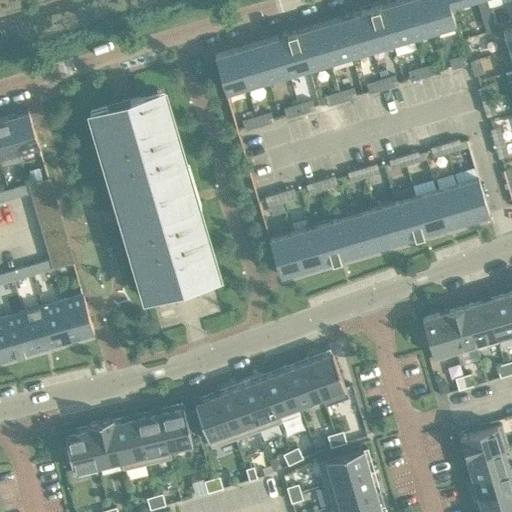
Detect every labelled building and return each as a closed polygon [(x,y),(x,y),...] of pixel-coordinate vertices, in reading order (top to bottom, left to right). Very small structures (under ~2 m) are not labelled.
[(401,0),(396,0),(381,5),(392,42),(413,36),(401,0)] [(424,0),(401,0),(413,36),(433,30),(424,0)] [(424,0),(433,30),(454,24),(447,0),(424,0)] [(447,0),(454,24),(455,24),(450,5),(467,0),(447,0)] [(490,12),(486,0),(477,0),(481,14),(490,12)] [(381,5),(360,11),(371,49),(392,42),(381,5)] [(360,11),(339,17),(351,55),(371,49),(360,11)] [(490,12),(481,14),(486,31),(495,29),(490,12)] [(339,17),(319,23),(330,61),(351,55),(339,17)] [(319,23),(298,29),(309,67),(330,61),(319,23)] [(511,23),(503,26),(509,48),(511,46),(511,23)] [(298,29),(277,35),(289,73),(309,67),(298,29)] [(277,35),(257,41),(268,79),(289,73),(277,35)] [(257,41),(236,48),(247,85),(268,79),(257,41)] [(236,48),(214,54),(226,92),(247,85),(236,48)] [(463,54),(449,59),(451,67),(466,63),(463,54)] [(479,57),(470,60),(474,74),(483,72),(479,57)] [(436,62),(422,67),(424,75),(439,71),(436,62)] [(408,71),(410,77),(410,80),(424,75),(422,67),(408,71)] [(395,75),(380,79),(383,88),(397,83),(395,75)] [(380,79),(366,83),(369,92),(383,88),(380,79)] [(487,84),(480,86),(478,87),(482,101),(491,98),(487,84)] [(353,87),(339,91),(342,100),(356,96),(353,87)] [(339,91),(325,95),(327,104),(342,100),(339,91)] [(106,104),(109,114),(92,119),(111,184),(116,183),(122,203),(117,204),(118,205),(123,204),(128,224),(123,225),(143,290),(217,268),(197,203),(192,205),(187,185),(192,183),(191,182),(186,184),(180,164),(185,162),(166,97),(146,103),(144,96),(128,101),(121,103),(120,99),(106,104)] [(491,98),(482,101),(486,115),(495,113),(491,98)] [(312,99),(298,103),(300,112),(315,108),(312,99)] [(298,103),(283,108),(286,116),(300,112),(298,103)] [(39,147),(28,109),(8,115),(21,160),(19,153),(39,147)] [(270,111),(256,116),(259,125),(273,120),(270,111)] [(21,160),(8,115),(0,117),(0,161),(1,166),(21,160)] [(256,116),(242,120),(245,129),(259,125),(256,116)] [(503,140),(499,125),(490,128),(494,142),(503,140)] [(459,138),(444,142),(447,151),(461,147),(459,138)] [(508,154),(503,140),(494,142),(499,157),(508,154)] [(430,146),(431,149),(433,155),(447,151),(444,142),(430,146)] [(417,150),(403,155),(406,163),(420,159),(417,150)] [(389,159),(390,161),(391,168),(406,163),(403,155),(389,159)] [(376,163),(362,167),(364,176),(379,171),(376,163)] [(30,170),(33,181),(42,179),(38,167),(30,170)] [(347,171),(348,174),(350,180),(364,176),(362,167),(347,171)] [(511,168),(511,167),(503,170),(507,184),(511,182),(511,168)] [(334,175),(320,179),(323,188),(337,184),(334,175)] [(478,175),(456,181),(467,219),(489,213),(478,175)] [(44,187),(42,179),(28,183),(30,191),(44,187)] [(320,179),(306,183),(309,192),(323,188),(320,179)] [(467,219),(456,181),(435,188),(447,225),(467,219)] [(30,191),(28,183),(13,187),(16,196),(30,191)] [(293,187),(279,191),(281,200),(296,196),(293,187)] [(447,225),(435,188),(415,194),(426,232),(447,225)] [(264,196),(265,198),(267,205),(281,200),(279,191),(264,196)] [(426,232),(415,194),(394,200),(405,238),(426,232)] [(405,238),(394,200),(373,206),(384,244),(405,238)] [(384,244),(373,206),(353,212),(364,250),(384,244)] [(353,212),(332,218),(343,256),(364,250),(353,212)] [(332,218),(311,224),(322,262),(343,256),(332,218)] [(311,224),(290,231),(302,268),(322,262),(311,224)] [(290,231),(269,237),(280,275),(302,268),(290,231)] [(67,263),(64,254),(50,259),(52,267),(67,263)] [(52,267),(50,259),(36,263),(38,271),(52,267)] [(28,274),(25,266),(11,270),(13,279),(28,274)] [(0,282),(13,279),(11,270),(0,273),(0,282)] [(93,330),(82,292),(62,298),(73,336),(93,330)] [(506,293),(485,299),(491,318),(496,334),(498,340),(511,335),(511,313),(511,312),(506,293)] [(73,336),(62,298),(42,304),(54,342),(73,336)] [(491,318),(485,299),(465,306),(470,324),(475,340),(477,346),(498,340),(496,334),(491,318)] [(54,342),(42,304),(23,310),(34,347),(54,342)] [(465,306),(444,312),(450,330),(454,346),(456,352),(477,346),(475,340),(470,324),(465,306)] [(34,347),(23,310),(3,316),(14,353),(34,347)] [(450,330),(444,312),(424,318),(429,336),(434,352),(436,359),(456,352),(454,346),(450,330)] [(0,316),(0,357),(14,353),(3,316),(0,316)] [(332,351),(308,359),(322,396),(325,405),(349,396),(345,387),(332,351)] [(322,396),(308,359),(286,368),(299,404),(322,396)] [(508,374),(504,362),(497,365),(500,376),(508,374)] [(299,404),(286,368),(263,376),(277,412),(278,412),(299,404)] [(471,372),(463,375),(466,386),(474,384),(471,372)] [(466,386),(463,375),(455,377),(459,389),(466,386)] [(277,412),(263,376),(241,384),(257,430),(281,421),(278,412),(277,412)] [(436,382),(440,394),(449,391),(446,379),(436,382)] [(257,430),(241,384),(218,392),(235,438),(257,430)] [(235,438),(218,392),(195,401),(211,447),(235,438)] [(192,442),(184,404),(159,410),(168,448),(169,448),(192,442)] [(168,448),(159,410),(136,415),(147,463),(171,457),(169,448),(168,448)] [(147,463),(136,415),(113,421),(112,421),(121,459),(120,459),(123,468),(147,463)] [(112,421),(113,421),(112,416),(87,422),(88,427),(89,427),(98,464),(120,459),(121,459),(112,421)] [(501,423),(460,435),(466,456),(508,444),(501,423)] [(88,427),(65,432),(67,443),(63,444),(67,461),(71,460),(74,470),(98,464),(89,427),(88,427)] [(346,442),(343,430),(335,432),(339,444),(346,442)] [(339,444),(335,432),(327,434),(331,446),(339,444)] [(508,444),(466,456),(472,477),(509,466),(503,447),(508,446),(508,444)] [(298,446),(290,450),(296,460),(303,457),(298,446)] [(323,484),(326,484),(325,482),(369,469),(362,447),(316,460),(323,484)] [(296,460),(290,450),(283,453),(288,464),(296,460)] [(245,468),(249,479),(257,477),(253,466),(245,468)] [(511,475),(509,466),(472,477),(478,499),(511,488),(511,475)] [(325,482),(326,484),(331,503),(332,505),(376,492),(375,490),(369,469),(325,482)] [(219,476),(211,478),(215,490),(223,487),(219,476)] [(215,490),(211,478),(204,480),(207,492),(215,490)] [(300,490),(298,483),(286,486),(289,494),(300,490)] [(511,488),(478,499),(482,511),(508,511),(511,511),(511,488)] [(331,503),(329,504),(331,511),(381,511),(379,505),(384,503),(380,489),(375,490),(376,492),(332,505),(331,503)] [(291,501),(302,498),(300,490),(289,494),(291,501)] [(162,492),(154,495),(157,506),(165,504),(162,492)] [(157,506),(154,495),(146,497),(150,509),(157,506)]
